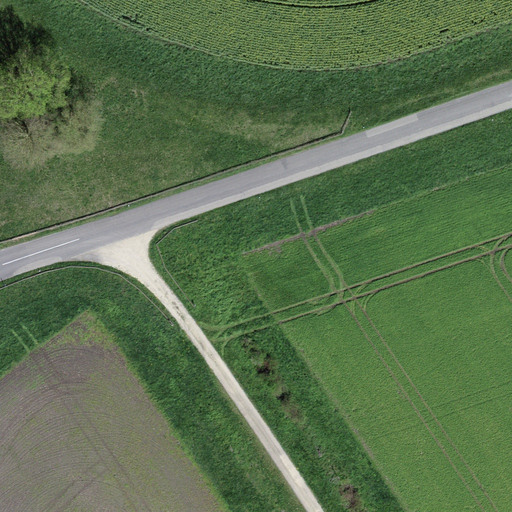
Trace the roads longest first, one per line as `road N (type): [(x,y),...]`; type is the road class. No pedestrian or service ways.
road 1 (unclassified): [(511,90),(0,266)]
road 2 (track): [(314,511),(117,225)]
